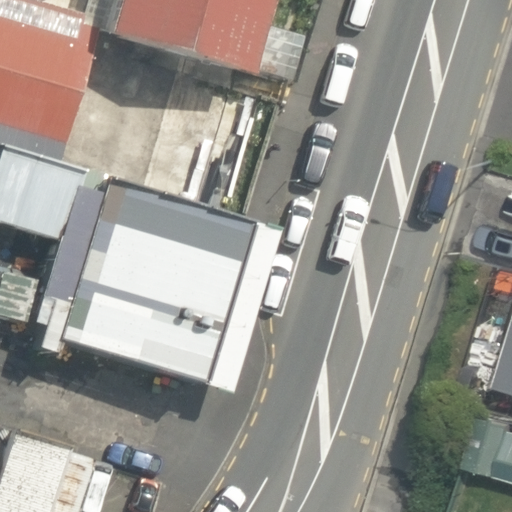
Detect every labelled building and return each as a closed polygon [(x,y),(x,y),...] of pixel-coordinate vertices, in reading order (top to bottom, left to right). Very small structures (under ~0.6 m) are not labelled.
[(0,0),(0,127),(55,143),(90,19),(24,0),(0,0)] [(259,0),(97,0),(89,30),(239,73),(259,0)] [(42,337),(219,392),(268,229),(90,176),(85,190),(62,184),(18,320),(27,323),(21,346),(38,351),(42,337)] [(511,475),(511,435),(511,431),(511,419),(485,411),(468,461),(511,475)] [(31,511),(51,451),(0,435),(0,511),(31,511)]
